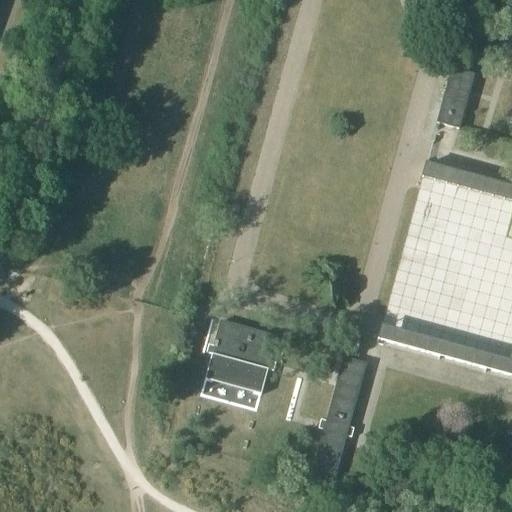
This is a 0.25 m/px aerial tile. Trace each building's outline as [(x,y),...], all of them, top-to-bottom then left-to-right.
[(451,70),(437,124),(458,129),(473,76),(451,70)] [(511,193),(429,170),(421,168),(418,182),(511,207),(511,193)] [(221,322),(205,381),(217,384),(260,396),(263,387),(277,338),(221,322)] [(511,348),(507,366),(380,330),(376,342),(511,379),(511,348)] [(343,359),(356,362),(363,338),(350,335),(343,359)] [(323,426),(311,469),(339,479),(370,366),(356,362),(343,359),(323,426)]
